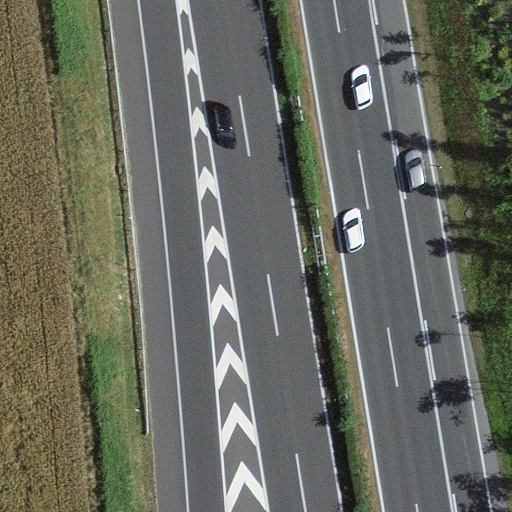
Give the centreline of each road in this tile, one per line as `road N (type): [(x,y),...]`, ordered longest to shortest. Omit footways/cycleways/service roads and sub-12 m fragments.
road 1 (motorway): [(417,511),(335,0)]
road 2 (motorway): [(222,0),(303,511)]
road 3 (motorway): [(173,0),(208,511)]
